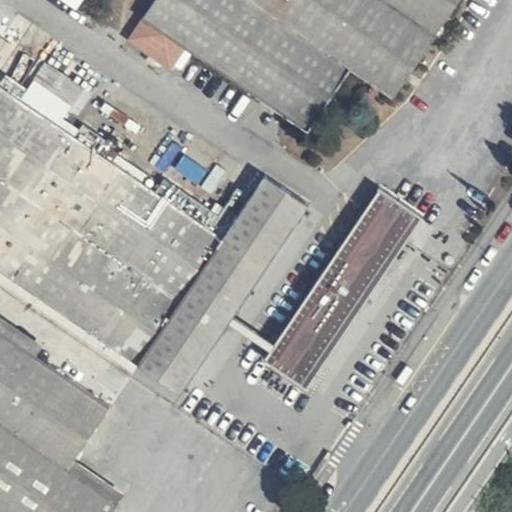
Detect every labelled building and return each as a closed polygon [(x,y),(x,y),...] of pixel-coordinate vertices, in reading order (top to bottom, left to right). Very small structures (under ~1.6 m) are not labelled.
[(440,25),(402,0),(157,0),(126,47),(165,74),(182,52),(304,134),(351,69),(392,97),(440,25)] [(402,0),(440,25),(457,0),(402,0)] [(223,236),(1,85),(0,85),(0,270),(181,391),(311,204),(265,174),(223,236)] [(418,224),(374,194),(265,351),(310,380),(418,224)] [(0,511),(108,511),(123,491),(73,460),(110,408),(36,357),(43,346),(0,315),(0,511)]
